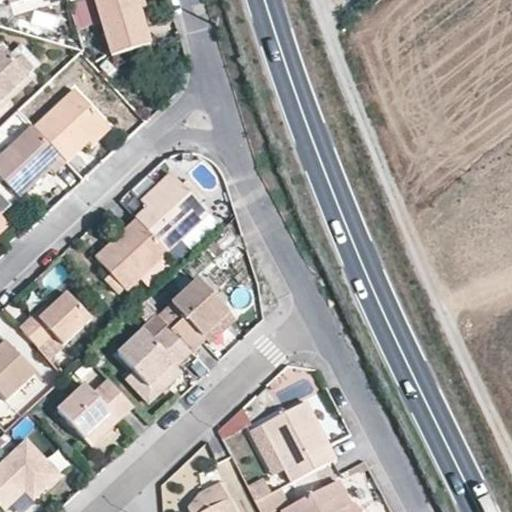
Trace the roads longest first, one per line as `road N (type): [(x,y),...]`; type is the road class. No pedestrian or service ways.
road 1 (primary): [(265,0),(327,184),(487,511)]
road 2 (track): [(511,451),(413,240),(319,0)]
road 3 (residential): [(0,274),(163,132),(222,107)]
road 4 (residential): [(146,464),(315,312)]
road 5 (residential): [(222,107),(315,312)]
road 6 (residential): [(414,511),(315,312)]
